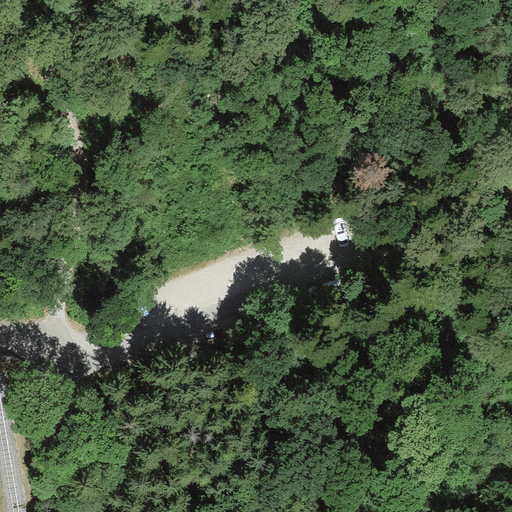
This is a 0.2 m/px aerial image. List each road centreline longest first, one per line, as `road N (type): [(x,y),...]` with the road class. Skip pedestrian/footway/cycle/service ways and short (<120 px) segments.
road 1 (track): [(54,340),(93,343),(511,208)]
road 2 (track): [(9,0),(45,60),(78,157),(77,227),(54,340)]
road 3 (track): [(68,511),(54,340)]
